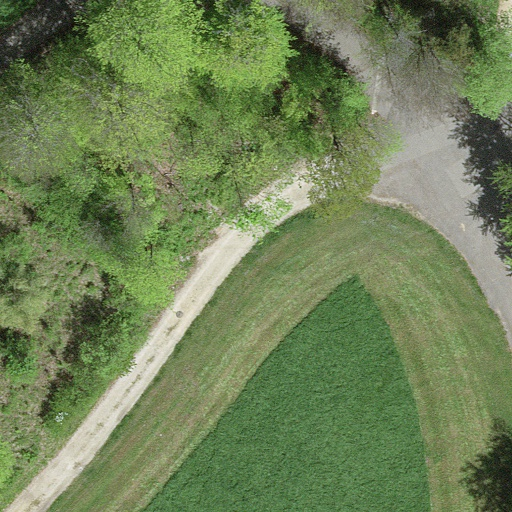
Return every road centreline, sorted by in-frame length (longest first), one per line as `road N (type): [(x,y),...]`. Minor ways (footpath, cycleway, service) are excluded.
road 1 (track): [(454,141),(337,164),(266,200),(19,511)]
road 2 (track): [(271,0),(349,42),(454,141)]
